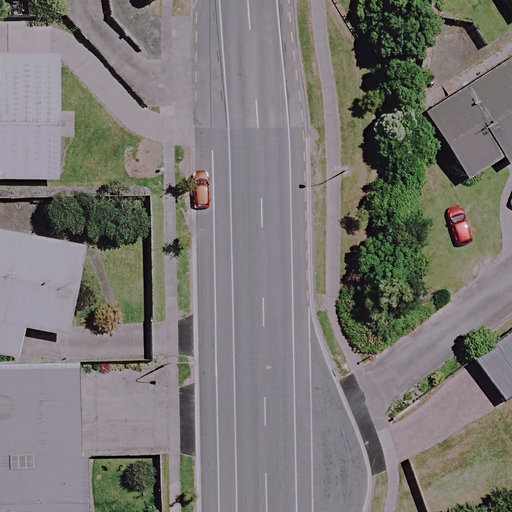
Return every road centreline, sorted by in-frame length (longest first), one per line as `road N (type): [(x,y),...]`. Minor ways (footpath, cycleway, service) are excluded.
road 1 (tertiary): [(258,0),(267,457)]
road 2 (residential): [(267,457),(511,290)]
